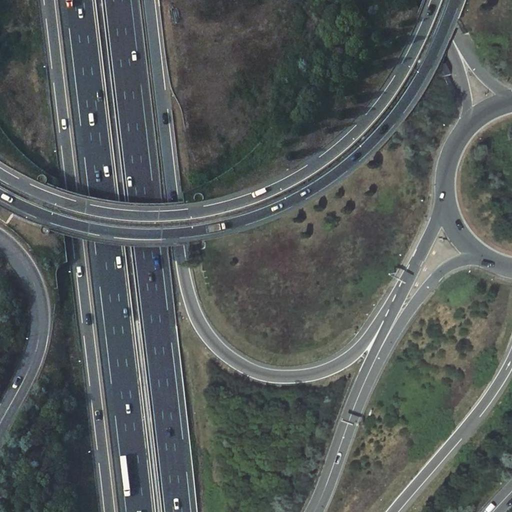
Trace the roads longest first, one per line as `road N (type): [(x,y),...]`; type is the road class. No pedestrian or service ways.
road 1 (motorway): [(405,281),(360,345),(319,370),(265,372),(215,342),(182,269),(150,0)]
road 2 (trunk): [(0,193),(48,215),(138,232),(200,230),(270,210),(334,175),(374,140),(412,91),(452,9)]
road 3 (trunk): [(435,0),(372,114),(312,167),(242,201),(129,212),(44,194),(0,172)]
road 4 (motorway): [(177,511),(117,0)]
road 5 (motorway): [(79,0),(139,511)]
road 6 (motorway): [(65,139),(109,511)]
road 7 (secondary): [(0,239),(30,275),(40,314),(31,363),(0,423)]
road 8 (motorway): [(392,511),(485,402),(511,357)]
road 9 (secondary): [(314,511),(383,342)]
road 10 (trunk): [(49,0),(65,139)]
road 11 (secondary): [(383,342),(437,274),(483,256)]
